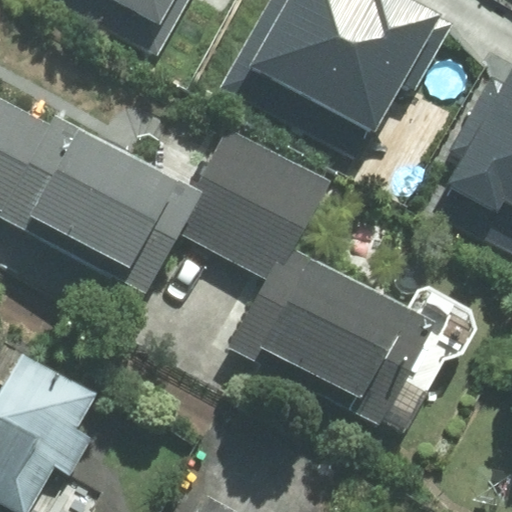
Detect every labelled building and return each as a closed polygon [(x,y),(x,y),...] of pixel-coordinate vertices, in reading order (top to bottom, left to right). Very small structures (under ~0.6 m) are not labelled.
[(348,81),(358,0),(130,0),(172,55),(348,81)] [(190,189),(53,114),(47,124),(0,99),(0,216),(147,297),(180,237),(203,195),(190,189)] [(378,435),(435,329),(291,251),(327,185),(222,129),(190,189),(203,195),(180,237),(262,282),(224,351),(378,435)] [(95,400),(22,357),(0,396),(0,511),(50,511),(92,441),(77,432),(95,400)] [(232,511),(205,497),(197,511),(232,511)]
